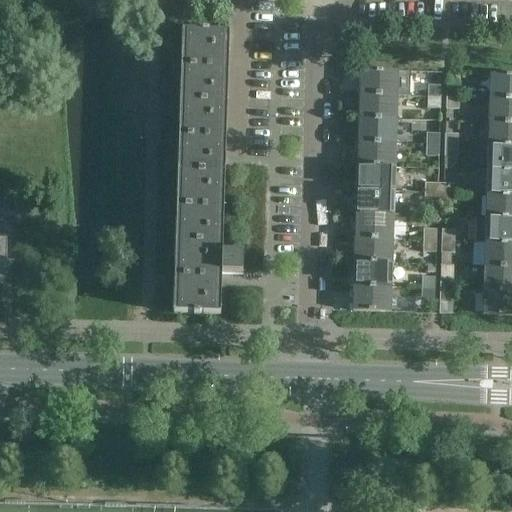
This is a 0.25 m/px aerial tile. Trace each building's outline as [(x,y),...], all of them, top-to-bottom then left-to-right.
[(243,255),(222,254),(229,34),(182,33),(182,34),(186,34),(184,104),(180,104),(180,105),(184,105),(182,174),(178,174),(178,175),(182,175),(179,244),(176,244),(176,245),(179,245),(177,313),(174,313),(173,314),(220,316),(222,275),(242,275),(243,255)] [(360,71),(359,95),(397,96),(398,72),(360,71)] [(511,75),(490,75),(489,100),(511,100),(511,75)] [(440,98),(440,87),(428,86),(428,97),(440,98)] [(459,87),(447,87),(447,98),(459,99),(459,87)] [(396,120),(397,96),(359,95),(358,119),(396,120)] [(440,109),(440,98),(428,97),(428,109),(440,109)] [(459,109),(459,99),(447,98),(446,109),(459,109)] [(511,124),(511,100),(489,100),(488,124),(511,124)] [(396,144),(396,120),(358,119),(358,143),(396,144)] [(511,147),(511,124),(488,124),(488,147),(511,147)] [(439,146),(439,134),(427,134),(426,145),(439,146)] [(457,135),(445,135),(445,146),(457,146),(457,135)] [(395,168),(396,144),(358,143),(357,167),(395,168)] [(439,157),(439,146),(426,145),(426,157),(439,157)] [(457,157),(457,146),(445,146),(445,157),(457,157)] [(511,172),(511,147),(488,147),(487,171),(511,172)] [(394,193),(395,168),(357,167),(356,192),(394,193)] [(511,196),(511,172),(487,171),(486,195),(511,196)] [(440,194),(441,184),(425,184),(425,193),(440,194)] [(456,185),(441,184),(440,194),(456,194),(456,185)] [(393,217),(394,193),(356,192),(355,216),(393,217)] [(440,203),(440,194),(425,193),(425,203),(440,203)] [(455,204),(456,194),(440,194),(440,203),(455,204)] [(511,220),(511,196),(486,195),(486,219),(511,220)] [(393,241),(393,217),(355,216),(355,240),(393,241)] [(511,244),(511,220),(486,219),(475,219),(475,242),(485,243),(511,244)] [(436,241),(436,230),(424,230),(424,241),(436,241)] [(455,231),(442,231),(442,242),(454,242),(455,231)] [(392,264),(393,241),(355,240),(354,263),(392,264)] [(435,253),(436,241),(424,241),(423,252),(435,253)] [(454,253),(454,242),(442,242),(441,253),(454,253)] [(511,267),(511,244),(485,243),(484,267),(511,267)] [(391,288),(392,264),(354,263),(353,287),(391,288)] [(511,292),(511,267),(484,267),(483,291),(511,292)] [(434,289),(435,278),(422,278),(422,289),(434,289)] [(441,279),(440,290),(452,290),(453,279),(441,279)] [(390,313),(391,288),(353,287),(352,312),(390,313)] [(434,301),(434,289),(422,289),(422,301),(434,301)] [(452,301),(452,290),(440,290),(440,301),(452,301)] [(511,316),(511,292),(483,291),(483,316),(511,316)]
